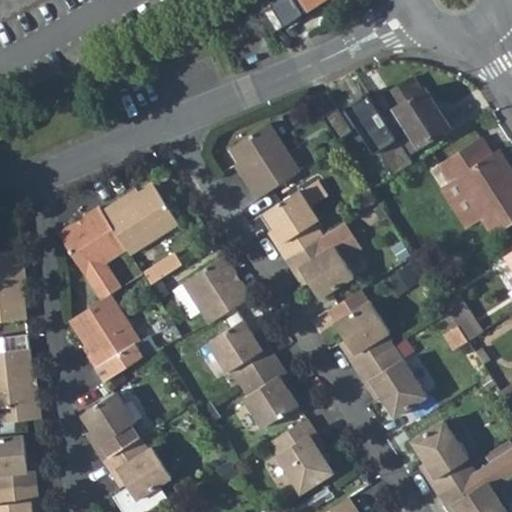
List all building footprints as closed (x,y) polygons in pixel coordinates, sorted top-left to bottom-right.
[(250,0),(268,27),(281,19),(272,5),(278,0),(250,0)] [(324,0),(278,0),(272,5),(281,19),(285,25),(324,0)] [(246,13),(235,21),(246,38),(259,32),(246,13)] [(411,76),(384,94),(404,125),(393,132),(407,154),(449,126),(425,88),(420,90),(411,76)] [(393,132),(367,91),(346,103),(344,101),(323,114),(338,137),(359,124),(392,175),(413,162),(407,154),(393,132)] [(249,169),(244,172),(261,197),(300,172),(268,123),(233,146),(243,160),(249,169)] [(469,197),(511,169),(511,168),(498,147),(493,150),(481,133),(436,162),(441,168),(449,179),(454,176),(469,197)] [(243,160),(238,163),(244,172),(249,169),(243,160)] [(493,234),(500,229),(511,221),(511,182),(507,175),(511,172),(511,169),(469,197),(484,220),(493,234)] [(469,197),(454,176),(449,179),(441,185),(455,206),(469,197)] [(273,239),(286,259),(323,236),(315,224),(320,221),(311,207),(326,196),(316,181),(300,191),(299,189),(264,212),(270,221),(274,227),(279,235),(273,239)] [(100,208),(126,248),(129,251),(175,222),(149,182),(135,192),(126,198),(123,194),(100,208)] [(126,198),(135,192),(132,187),(123,194),(126,198)] [(484,220),(469,197),(455,206),(471,230),(484,220)] [(104,263),(126,248),(100,208),(99,205),(58,231),(58,232),(84,276),(86,275),(102,300),(107,297),(120,288),(104,263)] [(301,278),(305,275),(310,283),(320,298),(355,274),(345,259),(361,248),(344,222),(323,236),(286,259),(300,279),(301,278)] [(279,235),(274,227),(268,232),(273,239),(279,235)] [(24,252),(19,253),(25,291),(27,291),(29,291),(24,252)] [(25,291),(19,253),(0,255),(0,324),(27,321),(25,291)] [(224,254),(181,282),(182,284),(201,312),(209,324),(252,297),(224,254)] [(140,269),(150,286),(167,275),(157,258),(140,269)] [(310,283),(305,275),(301,278),(300,279),(304,287),(310,283)] [(201,312),(182,284),(172,291),(190,320),(201,312)] [(347,338),(353,347),(351,348),(347,351),(359,370),(395,346),(385,330),(390,327),(371,297),(365,288),(332,309),(339,319),(336,321),(347,338)] [(449,311),(468,340),(484,330),(461,296),(446,305),(449,311)] [(85,346),(106,381),(138,361),(130,348),(137,343),(107,297),(102,300),(70,320),(85,346)] [(262,336),(255,341),(248,330),(241,319),(207,341),(216,355),(226,370),(230,368),(233,366),(243,382),(277,360),(262,336)] [(248,330),(255,341),(262,336),(255,325),(248,330)] [(351,348),(353,347),(347,338),(341,342),(347,351),(351,348)] [(78,351),(100,386),(106,381),(85,346),(78,351)] [(375,384),(375,383),(380,391),(390,405),(391,405),(426,383),(407,353),(401,356),(395,346),(359,370),(369,387),(375,384)] [(0,353),(0,423),(38,419),(34,378),(30,350),(0,353)] [(295,403),(286,389),(280,379),(287,375),(277,360),(243,382),(249,391),(247,392),(242,395),(252,409),(261,425),(295,403)] [(280,379),(286,389),(293,384),(287,375),(280,379)] [(34,378),(38,419),(42,418),(41,411),(38,378),(34,378)] [(511,382),(501,390),(511,407),(511,382)] [(380,391),(375,383),(375,384),(369,387),(375,395),(380,391)] [(82,415),(91,429),(97,438),(92,443),(104,462),(139,439),(131,426),(137,422),(116,393),(82,415)] [(320,437),(307,417),(271,440),(280,454),(277,456),(298,488),(329,468),(318,450),(313,442),(320,437)] [(474,453),(453,423),(417,446),(427,462),(432,470),(426,473),(431,481),(440,495),(478,471),(476,468),(469,457),(474,454),(474,453)] [(91,429),(85,433),(92,443),(97,438),(91,429)] [(25,437),(0,439),(0,490),(40,486),(40,485),(38,463),(29,464),(28,453),(27,447),(25,437)] [(320,437),(313,442),(318,450),(325,445),(320,437)] [(139,439),(104,462),(116,479),(121,476),(127,485),(136,500),(172,475),(153,446),(146,450),(139,439)] [(489,464),(511,449),(511,444),(509,441),(484,457),(489,464)] [(502,511),(509,508),(493,483),(511,471),(511,449),(489,464),(478,471),(440,495),(444,501),(451,511),(452,511),(457,509),(458,511),(502,511)] [(28,453),(29,464),(38,463),(36,453),(28,453)] [(427,462),(421,465),(426,473),(432,470),(427,462)] [(116,479),(122,488),(127,485),(121,476),(116,479)] [(0,511),(34,511),(34,508),(41,507),(42,506),(40,486),(0,490),(0,511)] [(359,511),(348,495),(320,511),(359,511)]
